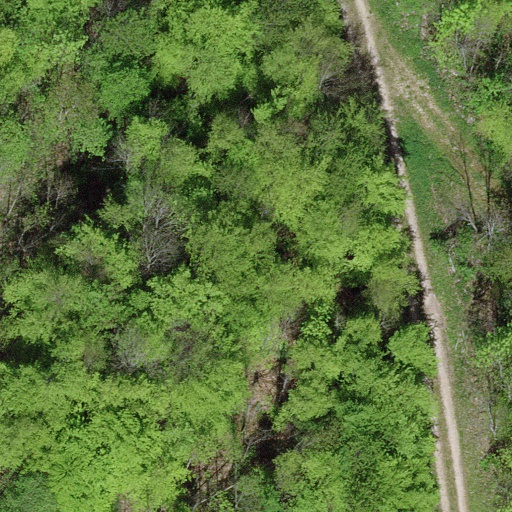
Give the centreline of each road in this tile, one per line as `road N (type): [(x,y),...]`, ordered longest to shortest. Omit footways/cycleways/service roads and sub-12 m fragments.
road 1 (track): [(339,0),(405,212),(455,425),(461,511)]
road 2 (track): [(511,226),(352,44)]
